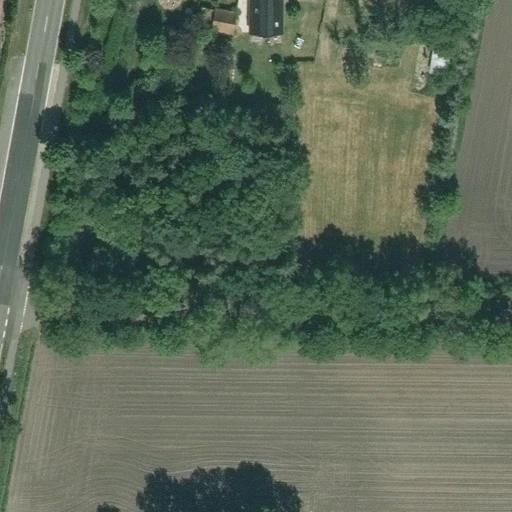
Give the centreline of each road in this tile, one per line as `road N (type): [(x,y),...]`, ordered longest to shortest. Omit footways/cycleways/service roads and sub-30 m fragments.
road 1 (unclassified): [(511,318),(0,314)]
road 2 (primary): [(0,264),(47,0)]
